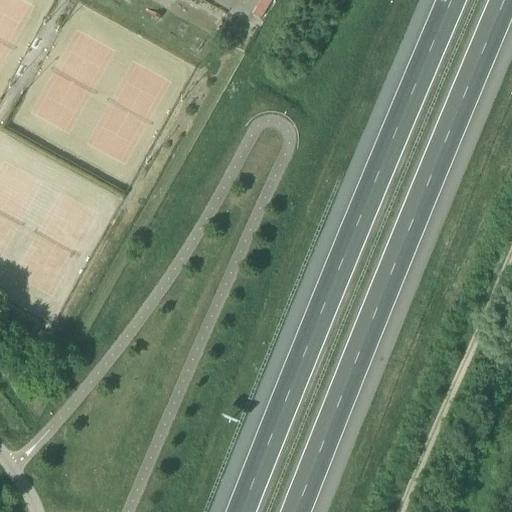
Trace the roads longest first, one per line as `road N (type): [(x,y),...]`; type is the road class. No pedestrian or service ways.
road 1 (motorway): [(450,0),(242,511)]
road 2 (motorway): [(297,511),(504,0)]
